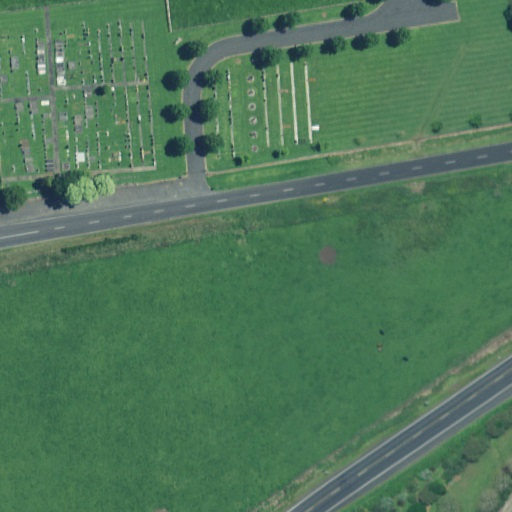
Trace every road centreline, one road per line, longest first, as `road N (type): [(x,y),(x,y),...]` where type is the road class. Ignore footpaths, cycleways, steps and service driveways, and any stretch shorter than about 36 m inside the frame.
road 1 (unclassified): [(0,238),(511,152)]
road 2 (primary): [(309,511),(511,370)]
